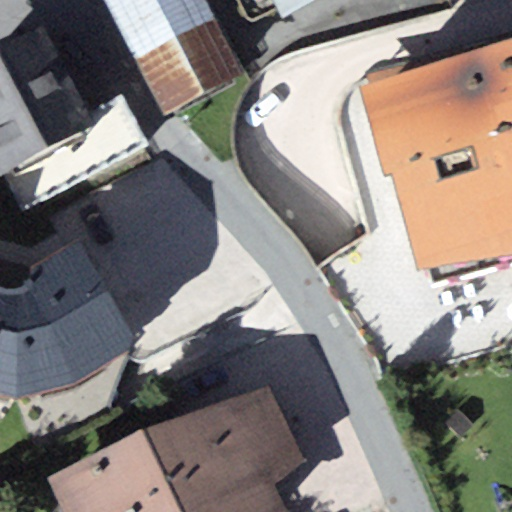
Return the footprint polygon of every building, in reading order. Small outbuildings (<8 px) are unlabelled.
[(236,71),(200,0),(123,0),(174,102),(236,71)] [(47,31),(0,54),(0,167),(3,174),(95,128),(47,31)] [(511,45),(376,85),(431,274),(511,250),(511,45)] [(135,350),(88,258),(34,278),(13,281),(0,275),(0,386),(18,391),(77,383),(135,350)] [(240,401),(58,481),(72,511),(253,511),(244,492),(274,479),(240,401)]
